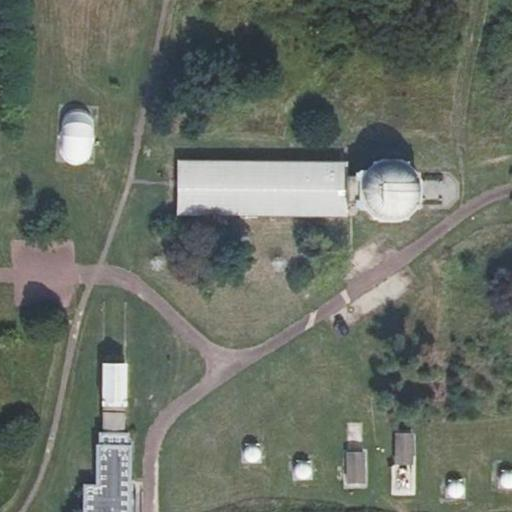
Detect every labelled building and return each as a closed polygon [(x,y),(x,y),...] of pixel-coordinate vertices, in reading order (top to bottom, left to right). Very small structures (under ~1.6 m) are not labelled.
[(63,110),(61,161),(91,163),(93,112),(63,110)] [(335,168),(170,166),(169,214),(334,217),(334,206),(345,206),(346,207),(347,212),(350,217),(353,222),(358,227),(364,231),(370,234),(376,235),(383,236),(389,236),(396,234),(402,232),(408,228),(413,223),(417,219),(420,213),(422,207),(424,200),(424,194),(423,187),(421,181),(418,175),(413,170),(409,165),(404,162),(398,159),(391,157),(385,157),(378,157),(371,158),(365,161),(360,165),(355,169),(349,177),(349,178),(334,178),(335,168)] [(61,486),(58,511),(126,511),(133,410),(125,409),(130,320),(106,318),(97,407),(91,407),(87,456),(76,455),(73,487),(61,486)] [(242,461),(260,462),(260,444),(243,444),(242,461)] [(365,451),(346,451),(346,488),(366,488),(365,451)] [(312,478),(311,461),(293,462),(294,479),(312,478)] [(414,461),(396,461),(395,496),(413,496),(414,461)]
